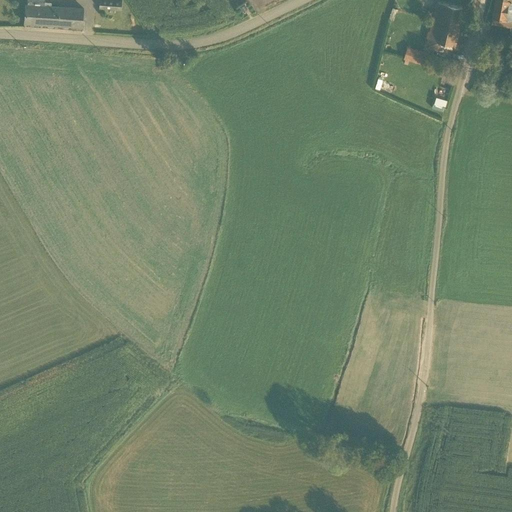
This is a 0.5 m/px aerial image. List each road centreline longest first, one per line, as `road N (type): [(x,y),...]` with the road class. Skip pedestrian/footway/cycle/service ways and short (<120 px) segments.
road 1 (unclassified): [(482,0),(443,157),(420,402),(393,511)]
road 2 (unclassified): [(0,34),(187,45),(299,0)]
